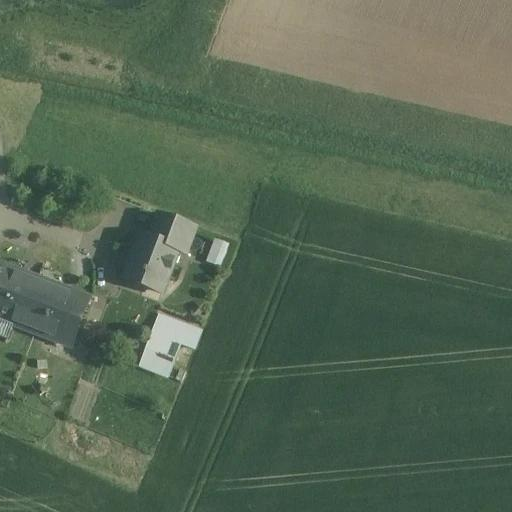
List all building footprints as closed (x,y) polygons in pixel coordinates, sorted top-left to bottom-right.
[(159,217),(150,241),(179,251),(178,253),(186,255),(196,230),(159,217)] [(150,241),(141,237),(125,280),(162,295),(178,253),(179,251),(150,241)] [(0,266),(19,274),(28,251),(0,240),(0,266)] [(231,248),(216,242),(209,261),(223,267),(231,248)] [(19,274),(0,266),(0,321),(72,348),(89,299),(19,274)] [(180,346),(152,335),(146,353),(175,363),(180,346)]
